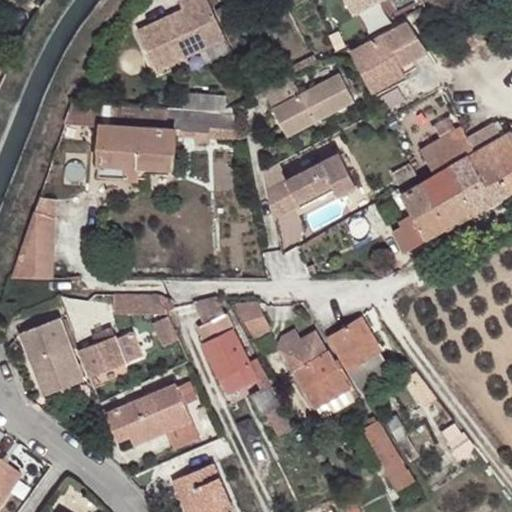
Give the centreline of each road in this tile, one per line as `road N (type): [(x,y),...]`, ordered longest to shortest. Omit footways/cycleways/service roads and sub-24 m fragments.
road 1 (residential): [(42,287),(397,287),(511,223)]
road 2 (unknown): [(360,292),(511,473)]
road 3 (residential): [(0,398),(135,511)]
